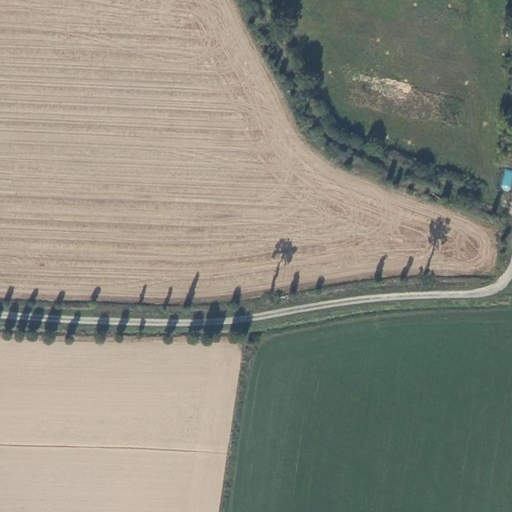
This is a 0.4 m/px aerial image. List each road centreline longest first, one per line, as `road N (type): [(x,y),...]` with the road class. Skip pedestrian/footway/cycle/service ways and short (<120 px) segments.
road 1 (unclassified): [(0,314),(229,318),(366,297),(482,292),(508,277),(511,262)]
road 2 (track): [(511,210),(356,158),(322,134),(251,0)]
